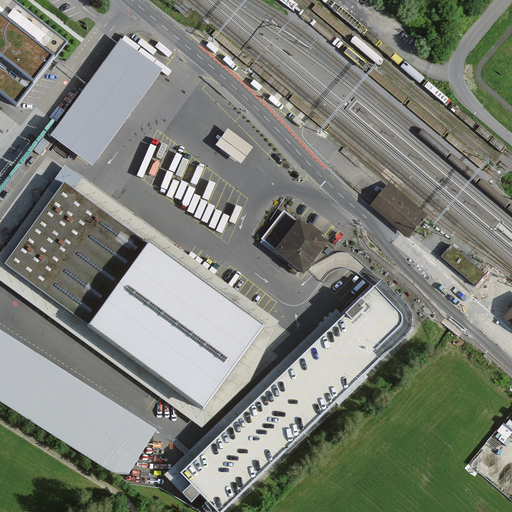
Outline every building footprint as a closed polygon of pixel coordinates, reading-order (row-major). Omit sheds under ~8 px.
[(0,0),(0,95),(14,106),(65,42),(12,0),(0,0)] [(164,74),(124,45),(55,139),(95,168),(164,74)] [(254,150),(230,133),(219,148),(243,165),(254,150)] [(0,285),(200,429),(251,383),(277,322),(62,167),(0,253),(0,285)] [(410,237),(428,216),(389,184),(372,205),(410,237)] [(302,277),(327,244),(285,212),(260,245),(302,277)] [(486,276),(452,246),(442,258),(476,288),(486,276)] [(510,297),(500,288),(488,303),(498,311),(510,297)] [(373,289),(182,476),(216,511),(224,511),(412,328),(373,289)] [(159,434),(0,331),(0,403),(126,484),(159,434)]
